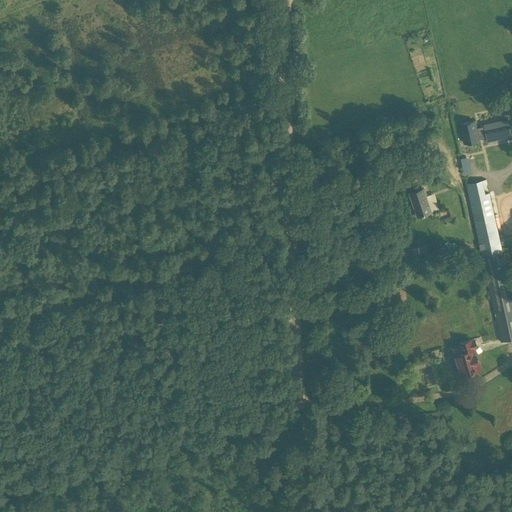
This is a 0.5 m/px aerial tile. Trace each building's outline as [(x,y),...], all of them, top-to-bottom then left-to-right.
[(507,119),(482,124),(483,126),(485,137),(485,139),(510,134),(507,119)] [(473,120),(459,123),(463,142),(478,139),(473,120)] [(469,155),(461,157),(465,172),(473,170),(469,155)] [(465,183),(481,255),(502,251),(491,198),(495,197),(494,192),(489,192),(486,178),(465,183)] [(423,188),(409,192),(417,216),(431,211),(423,188)] [(511,339),(511,296),(502,251),(481,255),(501,342),(511,339)] [(461,351),(454,353),(460,374),(480,368),(471,339),(459,342),(461,351)]
